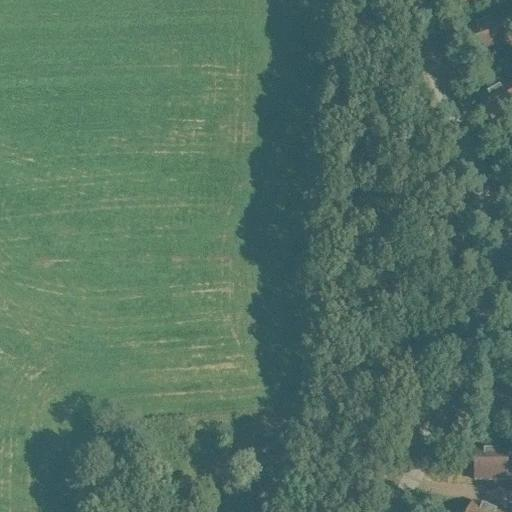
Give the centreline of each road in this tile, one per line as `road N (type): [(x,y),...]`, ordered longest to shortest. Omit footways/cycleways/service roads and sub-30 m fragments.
road 1 (residential): [(498,242),(479,326),(393,511)]
road 2 (residential): [(421,0),(442,93),(498,242)]
